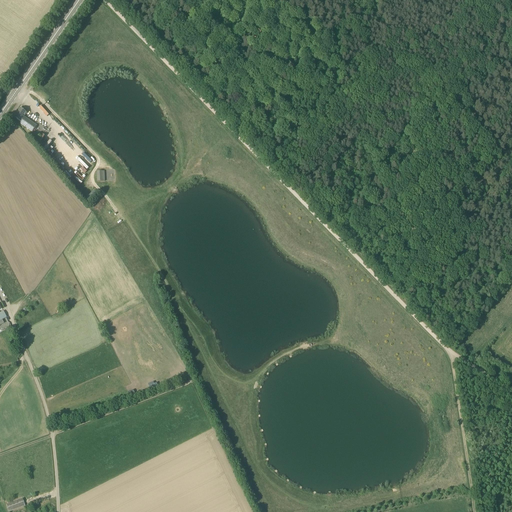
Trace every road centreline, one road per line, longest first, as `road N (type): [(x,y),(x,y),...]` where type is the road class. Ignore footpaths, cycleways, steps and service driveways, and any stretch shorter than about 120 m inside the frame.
road 1 (track): [(511,391),(453,355),(249,147)]
road 2 (unclassified): [(56,511),(44,404),(0,293)]
road 3 (track): [(249,147),(103,0)]
road 4 (track): [(189,377),(0,455)]
road 5 (track): [(354,0),(362,8),(249,147)]
road 6 (track): [(453,355),(475,511)]
